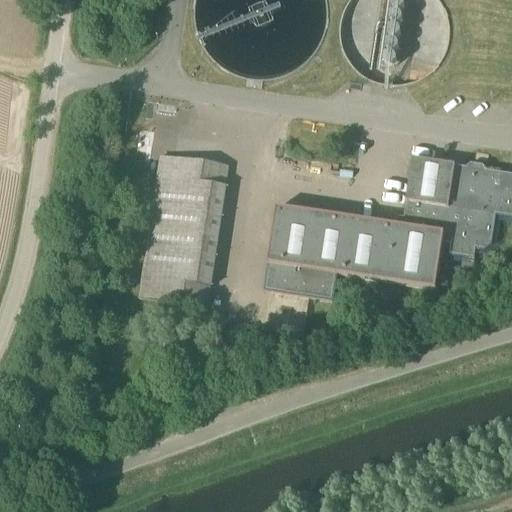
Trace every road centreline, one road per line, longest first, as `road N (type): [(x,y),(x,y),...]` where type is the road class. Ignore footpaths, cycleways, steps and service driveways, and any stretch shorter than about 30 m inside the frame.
road 1 (unclassified): [(0,468),(40,481),(80,480),(511,335)]
road 2 (unknown): [(52,70),(511,136)]
road 3 (unclassified): [(0,338),(29,240),(61,0)]
